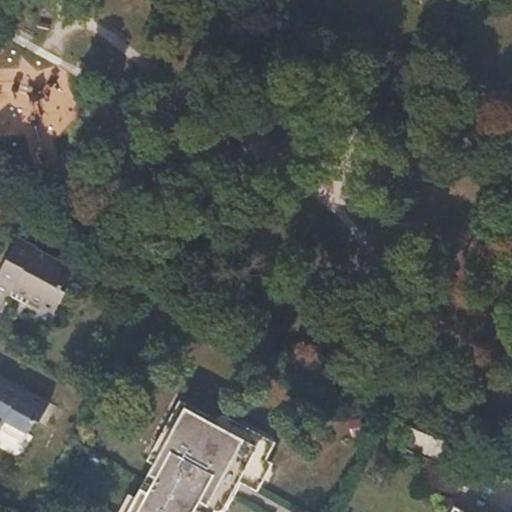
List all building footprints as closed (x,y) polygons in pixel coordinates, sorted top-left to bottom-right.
[(64,284),(75,264),(19,233),(0,267),(0,282),(40,305),(43,300),(57,308),(68,287),(64,284)] [(44,419),(53,400),(0,370),(0,417),(6,421),(4,426),(27,439),(39,417),(44,419)] [(193,453),(232,475),(233,471),(251,481),(271,446),(186,400),(165,438),(193,453)] [(451,463),(461,442),(410,420),(401,440),(451,463)] [(215,475),(228,482),(232,475),(193,453),(165,438),(161,446),(215,475)] [(501,454),(511,460),(511,442),(509,440),(501,454)] [(218,501),(228,482),(215,475),(161,446),(152,464),(158,468),(146,491),(139,488),(125,511),(204,511),(213,498),(218,501)] [(472,511),(463,507),(460,509),(447,502),(441,511),(472,511)]
